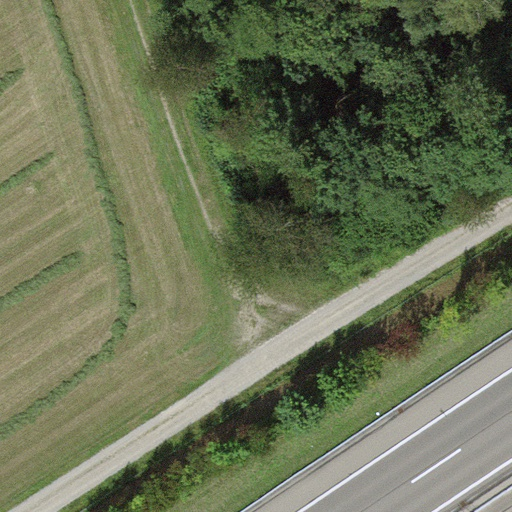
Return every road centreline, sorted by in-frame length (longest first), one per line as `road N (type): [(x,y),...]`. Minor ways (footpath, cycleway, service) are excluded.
road 1 (track): [(41,511),(511,207)]
road 2 (track): [(274,356),(153,0)]
road 3 (motorway): [(511,418),(372,511)]
